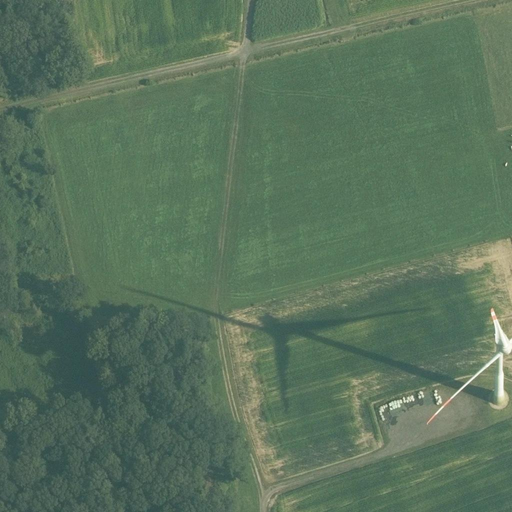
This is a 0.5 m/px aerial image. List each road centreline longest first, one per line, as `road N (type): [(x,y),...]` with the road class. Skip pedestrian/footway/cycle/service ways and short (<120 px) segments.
road 1 (track): [(475,0),(0,107)]
road 2 (track): [(243,51),(215,292),(221,349),(264,511)]
road 3 (track): [(259,481),(311,476),(413,443)]
